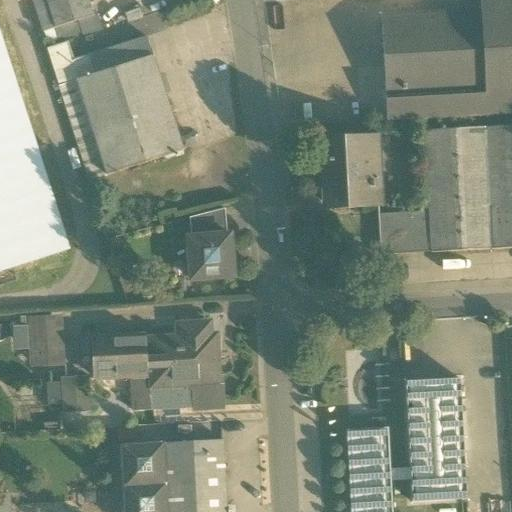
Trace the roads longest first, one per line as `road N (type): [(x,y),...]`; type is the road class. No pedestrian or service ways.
road 1 (residential): [(239,0),(285,315)]
road 2 (residential): [(511,301),(285,315)]
road 3 (residential): [(285,315),(299,511)]
